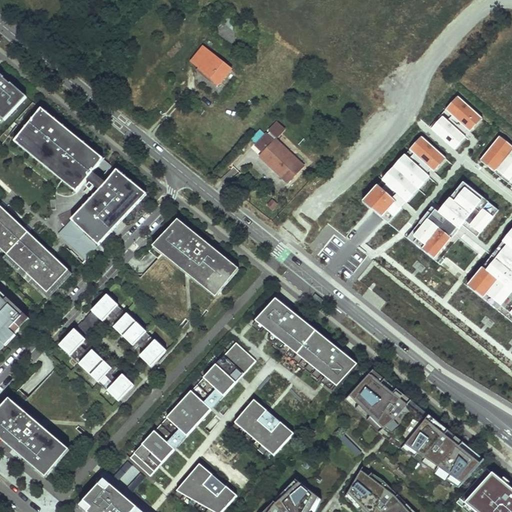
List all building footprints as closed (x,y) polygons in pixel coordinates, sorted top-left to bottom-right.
[(237,36),(222,24),(216,31),(231,44),(237,36)] [(225,64),(204,47),(192,62),(200,67),(206,72),(204,75),(218,86),(228,73),(231,69),(225,64)] [(0,116),(4,120),(5,120),(27,97),(11,84),(10,84),(0,75),(0,116)] [(482,119),(458,97),(430,130),(454,150),(468,133),(482,119)] [(42,109),(18,138),(80,189),(104,159),(42,109)] [(367,144),(387,120),(375,110),(355,134),(367,144)] [(282,130),(277,125),(271,131),(277,136),(282,130)] [(275,142),(267,135),(257,146),(265,153),(262,157),(271,166),(274,163),(291,180),(304,166),(277,140),(275,142)] [(351,137),(343,149),(352,156),(361,145),(351,137)] [(445,159),(421,137),(363,202),(378,215),(387,223),(388,224),(445,159)] [(18,138),(15,142),(77,192),(80,189),(18,138)] [(511,184),(511,147),(499,138),(481,161),(511,184)] [(291,180),(274,163),(271,166),(289,182),(291,180)] [(106,184),(59,234),(86,259),(147,195),(117,170),(106,184)] [(464,182),(441,210),(439,213),(432,208),(407,239),(435,261),(463,227),(477,239),(500,211),(464,182)] [(0,248),(47,293),(69,271),(53,256),(56,253),(51,249),(49,252),(28,233),(31,230),(26,225),(24,228),(3,209),(6,206),(1,202),(0,203),(0,248)] [(178,220),(158,242),(171,252),(166,257),(179,268),(182,264),(194,274),(191,277),(208,291),(212,286),(220,292),(229,282),(222,277),(232,264),(208,245),(206,247),(194,237),(196,235),(178,220)] [(346,235),(351,230),(339,220),(334,225),(346,235)] [(511,229),(467,287),(511,322),(511,229)] [(158,242),(153,247),(163,255),(166,257),(171,252),(158,242)] [(163,255),(153,247),(150,252),(159,260),(163,255)] [(72,274),(69,271),(47,293),(0,248),(0,255),(48,300),(72,274)] [(182,264),(179,268),(191,277),(194,274),(182,264)] [(222,277),(229,282),(239,270),(232,264),(222,277)] [(212,286),(208,291),(216,298),(220,292),(212,286)] [(27,317),(0,291),(0,296),(25,320),(27,317)] [(0,349),(1,350),(10,340),(8,338),(25,320),(0,296),(0,349)] [(108,296),(85,320),(95,329),(102,321),(103,322),(109,317),(117,325),(114,329),(133,347),(137,343),(146,352),(140,358),(151,368),(167,351),(156,341),(147,333),(128,315),(127,315),(118,306),(119,306),(108,296)] [(356,364),(276,300),(258,323),(337,387),(356,364)] [(85,320),(82,323),(92,332),(95,329),(85,320)] [(82,323),(60,346),(71,356),(80,364),(80,365),(99,383),(108,391),(119,402),(134,386),(123,376),(118,381),(109,373),(112,369),(93,351),(89,355),(81,346),(86,340),(85,339),(92,332),(82,323)] [(237,343),(131,459),(151,477),(175,450),(168,444),(180,430),(187,437),(212,410),(205,404),(217,390),(224,397),(257,362),(237,343)] [(370,374),(350,397),(386,432),(462,484),(481,464),(370,374)] [(205,404),(212,410),(224,397),(217,390),(205,404)] [(9,400),(0,409),(0,429),(2,431),(0,432),(0,438),(9,447),(13,443),(24,453),(21,457),(38,471),(42,466),(50,473),(59,463),(53,457),(63,445),(40,425),(38,427),(25,417),(27,414),(9,400)] [(267,411),(255,401),(236,424),(275,456),(294,433),(280,422),(272,432),(258,421),(267,411)] [(280,422),(267,411),(258,421),(272,432),(280,422)] [(168,444),(175,450),(187,437),(180,430),(168,444)] [(358,458),(363,452),(345,435),(340,440),(358,458)] [(13,443),(9,447),(21,457),(24,453),(13,443)] [(63,445),(53,457),(59,463),(70,450),(63,445)] [(200,465),(177,492),(212,511),(223,511),(237,497),(227,487),(218,497),(204,486),(213,476),(200,465)] [(42,466),(38,471),(46,478),(50,473),(42,466)] [(361,471),(348,494),(365,511),(409,511),(394,497),(361,471)] [(511,511),(511,489),(493,473),(466,504),(475,511),(511,511)] [(227,487),(213,476),(204,486),(218,497),(227,487)] [(142,511),(105,480),(80,507),(86,511),(142,511)] [(274,506),(269,511),(308,511),(318,498),(299,483),(274,506)]
